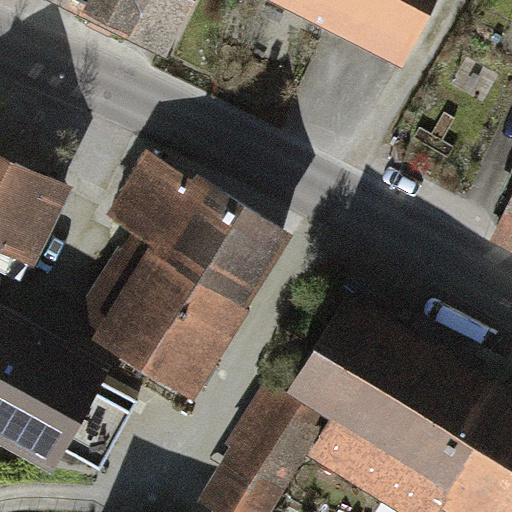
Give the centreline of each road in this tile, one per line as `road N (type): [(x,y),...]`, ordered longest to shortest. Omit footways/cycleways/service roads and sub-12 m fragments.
road 1 (tertiary): [(0,42),(511,284)]
road 2 (unknown): [(433,0),(336,200)]
